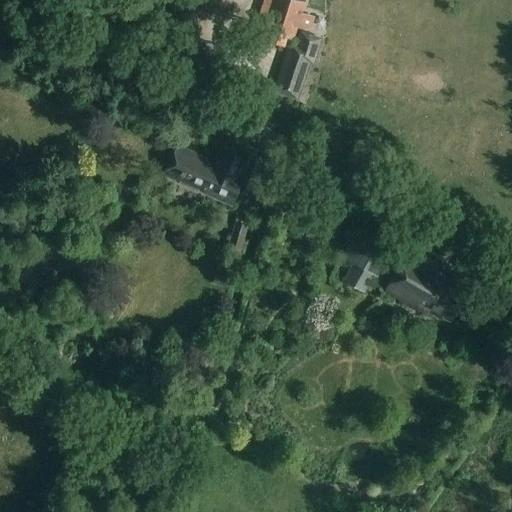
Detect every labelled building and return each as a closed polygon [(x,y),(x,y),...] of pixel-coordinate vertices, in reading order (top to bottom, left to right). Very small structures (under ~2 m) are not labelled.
[(295,40),(306,3),(296,0),(272,0),(264,31),(295,40)] [(315,64),(323,39),(301,32),(296,47),(290,45),(275,92),(299,100),(311,63),(315,64)] [(214,169),(211,168),(214,162),(178,146),(166,173),(236,205),(246,184),(242,182),(252,159),(224,147),(214,169)] [(226,252),(239,255),(247,227),(234,223),(226,252)] [(450,320),(470,291),(439,273),(438,268),(410,252),(387,290),(428,314),(429,311),(441,318),(443,315),(450,320)] [(376,278),(354,265),(344,282),(366,295),(376,278)] [(214,284),(230,289),(234,278),(217,273),(214,284)]
